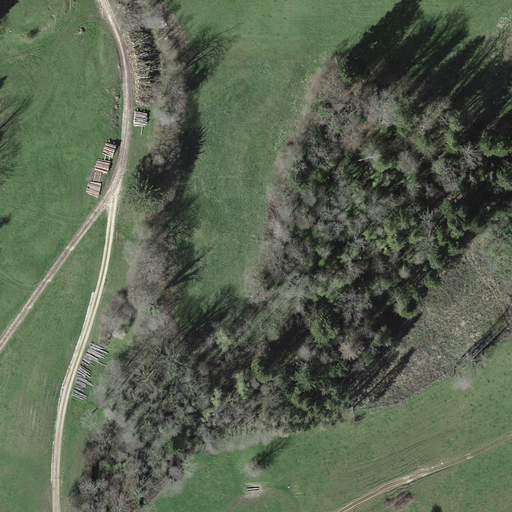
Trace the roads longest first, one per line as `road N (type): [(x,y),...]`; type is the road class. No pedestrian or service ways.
road 1 (track): [(103,0),(128,100),(120,179),(0,347)]
road 2 (track): [(57,511),(68,386),(98,301),(112,191)]
